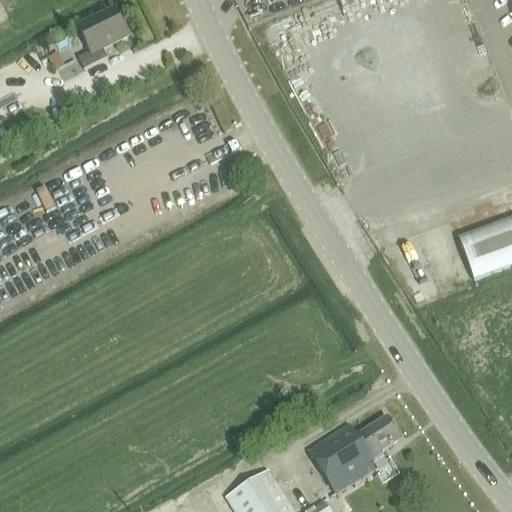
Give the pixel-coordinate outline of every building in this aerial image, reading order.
[(113,12),(77,30),(90,55),(78,61),(84,72),(107,61),(102,50),(116,43),(117,45),(127,40),(113,12)] [(284,15),(261,27),(276,56),(299,43),(284,15)] [(511,269),(511,223),(459,243),(474,283),(511,269)] [(407,278),(415,301),(461,285),(441,228),(417,236),(429,271),(407,278)] [(381,456),(401,443),(387,420),(357,440),(349,428),(308,454),(336,497),(375,472),(373,468),(384,460),(381,456)] [(311,511),(292,511),(268,473),(225,501),(232,511),(328,511),(323,504),(311,511)]
